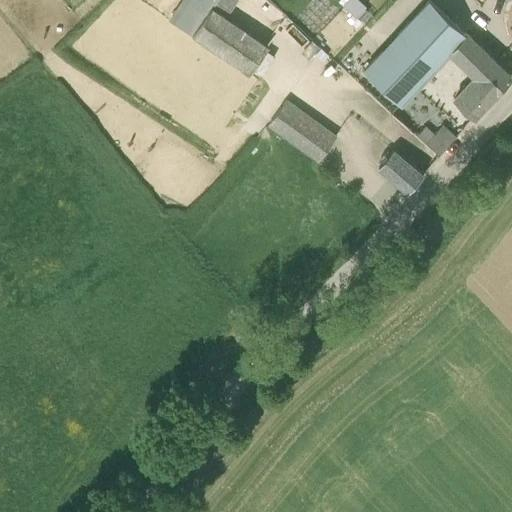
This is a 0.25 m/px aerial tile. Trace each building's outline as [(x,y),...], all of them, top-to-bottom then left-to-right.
[(182,0),(171,18),(252,71),(271,41),(230,14),(239,0),(182,0)] [(478,74),(455,99),(474,116),(511,76),(445,16),(428,35),(447,53),(450,49),(478,74)] [(318,46),(311,39),(300,50),(308,57),(318,46)] [(322,59),(327,53),(322,49),(316,54),(322,59)] [(318,160),(334,137),(284,102),(268,125),(318,160)] [(410,189),(425,172),(395,148),(379,165),(410,189)]
